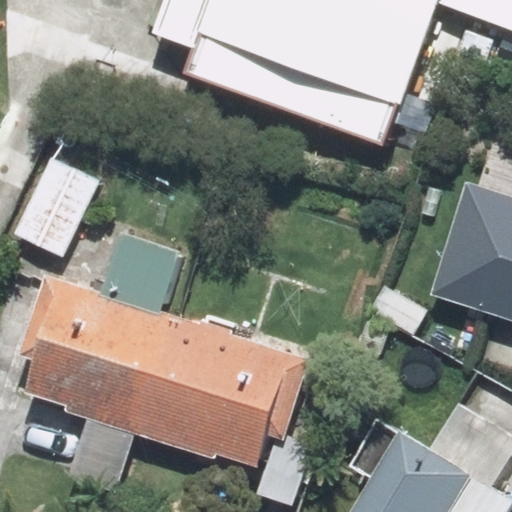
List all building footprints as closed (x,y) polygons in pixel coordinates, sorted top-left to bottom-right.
[(511,0),(182,0),(167,43),(209,57),(201,76),(407,148),(453,14),(511,34),(511,0)] [(109,184),(60,160),(25,233),(74,257),(109,184)] [(511,193),(477,183),(440,295),(511,317),(511,193)] [(320,360),(171,310),(190,253),(132,234),(112,293),(58,275),(31,357),(50,364),(38,399),(280,480),(320,360)] [(388,278),(371,309),(365,306),(345,344),(382,363),(402,326),(422,336),(439,305),(388,278)] [(413,430),(362,511),(511,511),(511,489),(503,484),(511,470),(511,431),(467,404),(441,447),(413,430)]
